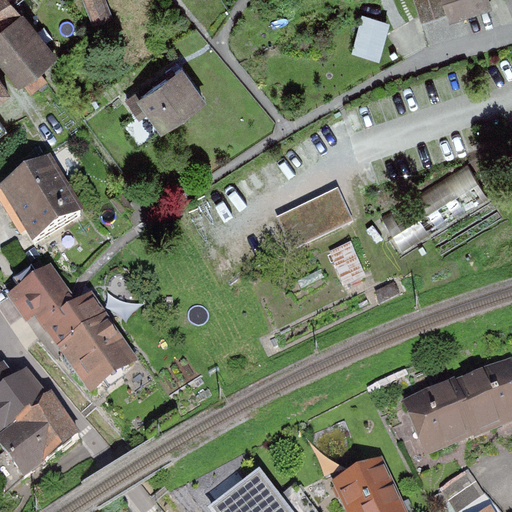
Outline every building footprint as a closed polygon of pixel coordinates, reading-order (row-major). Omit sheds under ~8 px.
[(0,0),(0,58),(20,84),(24,81),(32,93),(46,81),(37,69),(55,58),(13,4),(10,0),(0,0)] [(103,0),(87,0),(96,22),(110,16),(103,0)] [(448,12),(444,0),(415,0),(422,20),(448,12)] [(449,15),(490,2),(489,0),(444,0),(448,12),(449,15)] [(388,24),(364,18),(355,50),(380,57),(388,24)] [(128,103),(135,113),(147,105),(162,129),(203,102),(181,68),(128,103)] [(0,99),(9,93),(0,79),(0,137),(7,132),(0,122),(0,99)] [(81,217),(48,166),(3,194),(34,244),(81,217)] [(468,172),(391,225),(410,252),(487,199),(468,172)] [(339,193),(278,221),(294,254),(354,225),(339,193)] [(347,287),(370,279),(357,243),(334,251),(347,287)] [(45,330),(64,354),(105,327),(91,305),(75,315),(72,310),(41,264),(14,285),(45,330)] [(105,327),(64,354),(92,393),(132,365),(105,327)] [(511,365),(464,386),(486,435),(511,423),(511,365)] [(0,442),(49,404),(26,376),(15,385),(4,370),(0,372),(0,442)] [(464,386),(408,412),(430,460),(486,435),(464,386)] [(52,402),(49,404),(0,442),(0,446),(9,459),(0,465),(0,490),(3,495),(81,440),(52,402)] [(410,511),(388,463),(341,484),(353,511),(410,511)] [(298,511),(270,477),(225,511),(298,511)]
